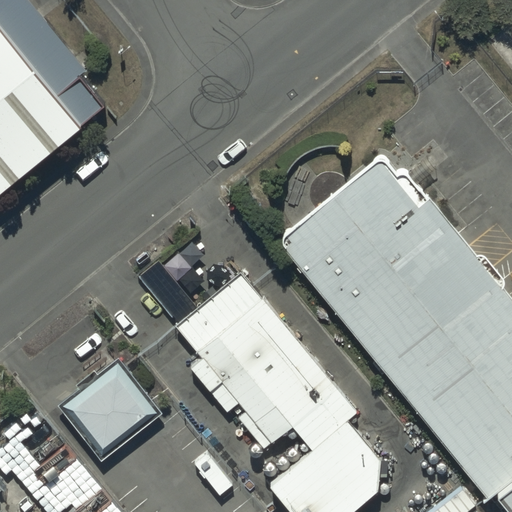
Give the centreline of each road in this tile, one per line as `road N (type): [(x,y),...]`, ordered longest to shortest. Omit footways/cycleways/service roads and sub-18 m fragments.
road 1 (residential): [(253,77),(0,286)]
road 2 (residential): [(348,0),(253,77)]
